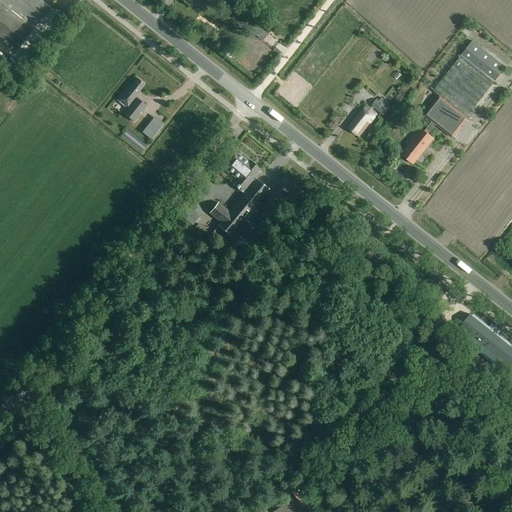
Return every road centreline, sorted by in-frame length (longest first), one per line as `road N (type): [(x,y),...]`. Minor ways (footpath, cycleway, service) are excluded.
road 1 (unclassified): [(0,415),(250,101)]
road 2 (primary): [(511,310),(250,101)]
road 3 (primary): [(250,101),(123,0)]
road 4 (track): [(16,394),(33,407),(99,511)]
road 5 (track): [(330,0),(250,101)]
